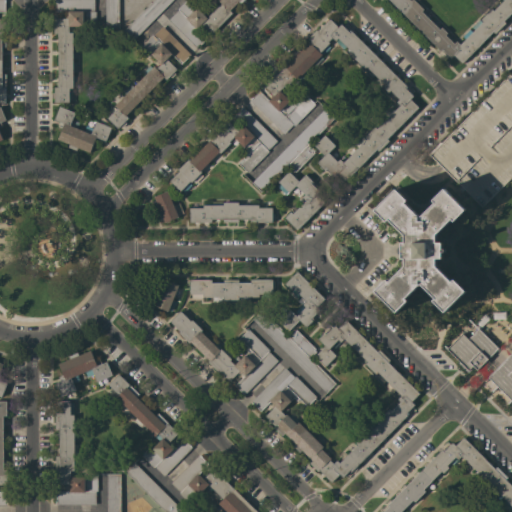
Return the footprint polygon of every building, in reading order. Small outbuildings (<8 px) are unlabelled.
[(54,102),(54,98),(52,98),(52,93),(54,93),(54,87),(58,87),(58,34),(54,34),(54,19),(68,19),(68,12),(54,12),(54,0),(94,0),(94,12),(95,12),(95,29),(82,29),(82,27),(72,27),(72,33),(72,35),(76,35),(76,45),(72,45),(72,49),(76,49),(76,59),(72,59),(72,63),(76,63),(76,72),(72,72),(72,76),(76,76),(76,87),(72,87),(72,88),(69,88),(69,102),(54,102)] [(105,29),(105,0),(118,0),(119,29),(105,29)] [(153,0),(172,0),(132,40),(123,31),(153,0)] [(244,0),(240,4),(238,2),(229,10),(232,13),(211,33),(202,24),(198,27),(208,37),(197,48),(169,19),(178,10),(177,9),(186,0),(195,9),(196,8),(204,15),(208,10),(211,13),(221,3),(217,0),(244,0)] [(389,0),(409,0),(410,1),(410,0),(414,0),(423,9),(421,11),(439,29),(441,27),(447,33),(445,35),(454,44),(456,41),(460,44),(474,30),(472,27),(479,20),(482,22),(482,21),(480,19),(491,9),(493,11),(503,0),(511,0),(511,12),(503,21),(505,23),(494,34),(492,31),(483,41),(484,41),(462,64),(453,55),(451,58),(442,49),(440,51),(389,0)] [(294,126),(293,125),(283,134),(249,100),(274,75),(272,74),(282,64),(284,67),(293,58),(291,56),(298,49),(300,51),(310,41),(308,38),(316,30),(317,31),(330,19),(338,27),(341,24),(348,32),(350,30),(351,31),(406,86),(407,87),(405,89),(413,96),(410,99),(418,107),(387,139),(389,141),(378,152),(376,150),(345,181),(337,173),(334,176),(326,169),(325,170),(323,169),(317,163),(324,156),(314,146),(324,135),(335,146),(328,153),(337,162),(339,159),(343,163),(349,157),(346,154),(351,150),(353,152),(366,140),(364,138),(374,127),(376,129),(399,105),(396,102),(399,99),(390,91),(388,93),(382,87),(384,85),(374,75),(372,78),(365,71),(367,68),(366,67),(364,69),(353,59),(345,52),(348,49),(346,47),(343,49),(336,42),(339,39),(338,38),(335,41),(332,38),(328,42),(329,43),(327,45),(330,48),(323,55),(320,52),(319,53),(321,55),(320,56),(323,59),(316,66),(313,63),(297,80),(295,78),(285,87),(284,86),(279,91),(294,107),(305,96),(315,105),(294,126)] [(125,115),(128,118),(124,122),(126,123),(122,127),(120,125),(117,129),(107,118),(117,108),(114,106),(144,75),(141,73),(149,65),(151,68),(153,66),(156,69),(160,64),(151,55),(149,57),(139,47),(152,35),(153,36),(162,26),(190,55),(181,64),(171,54),(166,59),(176,69),(173,72),(175,74),(171,78),(169,76),(166,80),(163,77),(125,115)] [(511,76),(511,176),(482,207),(429,155),(509,74),(511,76)] [(75,113),(69,126),(90,134),(96,121),(99,122),(102,117),(108,123),(107,126),(111,127),(106,141),(96,137),(89,152),(77,148),(76,150),(68,147),(69,144),(57,139),(62,129),(57,127),(59,122),(54,120),(59,106),(75,113)] [(179,171),(178,170),(188,159),(190,161),(208,142),(207,140),(227,120),(228,122),(243,107),(277,141),(267,150),(268,152),(248,173),(238,163),(249,153),(233,138),(229,142),(230,143),(220,153),(218,152),(200,171),(201,172),(200,173),(203,176),(195,184),(192,181),(191,183),(189,181),(180,191),(169,181),(179,171)] [(325,108),(334,118),(309,144),(315,150),(313,152),(314,153),(295,172),(294,171),(292,173),(286,167),(260,193),(251,183),(325,108)] [(284,218),(290,212),(292,214),(305,201),(302,197),(304,195),(295,186),(288,193),(287,192),(284,194),(276,186),(279,183),(278,182),(288,172),(298,182),(305,175),(313,182),(311,184),(319,192),(316,195),(324,203),(297,230),(284,218)] [(408,200),(405,203),(419,216),(421,216),(434,203),(432,200),(444,188),(465,210),(454,221),(451,219),(436,235),(436,242),(442,242),(442,249),(445,249),(445,252),(442,252),(442,259),(436,258),(436,266),(451,282),(454,279),(465,291),(444,312),(432,301),(435,298),(421,285),(419,285),(405,298),(408,301),(396,312),(375,291),(387,279),(389,282),(404,266),(404,258),(401,258),(401,242),(404,242),(404,235),(388,219),(386,221),(374,210),(396,189),(408,200)] [(167,191),(173,205),(179,203),(183,213),(177,216),(178,217),(165,223),(163,219),(159,220),(152,202),(155,201),(153,197),(167,191)] [(238,202),(238,205),(258,205),(258,208),(272,208),(272,213),(274,213),(274,221),(272,221),(272,222),(250,222),(250,220),(238,220),(238,222),(223,222),(223,220),(211,220),(211,222),(189,223),(189,208),(203,208),(203,205),(223,205),(223,202),(238,202)] [(324,299),(316,307),(319,310),(311,318),(313,319),(306,327),(299,320),(289,330),(278,319),(288,309),(296,316),(297,315),(294,312),(301,305),(304,308),(305,307),(302,305),(306,301),(300,295),(297,298),(291,292),(293,289),(292,288),(290,290),(284,284),(297,271),(324,299)] [(172,299),(176,301),(171,311),(168,310),(167,311),(154,305),(155,302),(151,300),(159,282),(162,284),(164,279),(178,285),(172,299)] [(211,279),(211,282),(223,282),(223,280),(238,280),(238,282),(250,282),(250,279),(272,279),(272,281),(274,281),(274,288),(272,288),(272,294),(270,294),(270,298),(260,298),(260,294),(258,294),(258,297),(238,297),(238,300),(223,300),(223,297),(203,297),(203,294),(202,294),(202,298),(191,298),(191,294),(189,294),(189,280),(211,279)] [(234,365),(244,355),(247,352),(245,350),(247,347),(239,339),(248,329),(269,350),(268,351),(277,360),(243,395),(234,386),(244,375),(242,373),(241,373),(238,374),(237,373),(229,381),(219,372),(218,373),(207,362),(209,361),(190,342),(189,343),(178,333),(180,331),(170,321),(180,311),(181,312),(184,310),(192,318),(189,320),(190,321),(191,320),(193,322),(196,319),(202,326),(200,328),(202,330),(200,331),(218,350),(221,349),(231,360),(230,360),(234,365)] [(252,319),(261,310),(287,335),(293,329),(295,331),(296,330),(315,349),(314,350),(316,352),(310,358),(335,384),(325,393),(252,319)] [(492,313),(505,312),(505,319),(493,320),(492,313)] [(480,327),(475,322),(484,314),(489,319),(480,327)] [(284,368),(293,377),(295,376),(316,397),(314,398),(318,402),(310,410),(299,399),(296,401),(293,398),(280,411),(285,416),(286,414),(288,416),(291,413),(298,420),(295,423),(296,424),(298,422),(323,447),(321,448),(331,458),(329,460),(333,464),(336,460),(339,463),(357,445),(355,443),(365,432),(367,434),(369,433),(366,430),(373,424),(375,426),(378,424),(375,421),(381,414),(384,417),(385,416),(383,414),(389,408),(391,410),(400,402),(397,399),(401,396),(395,390),(392,393),(385,385),(388,383),(385,380),(383,383),(375,376),(378,373),(377,372),(375,374),(364,364),(367,362),(356,351),(354,354),(347,348),(350,345),(344,339),(340,342),(337,339),(337,340),(340,343),(333,350),(330,347),(329,349),(335,356),(325,366),(315,356),(324,346),(317,339),(324,333),(325,332),(327,333),(334,325),(337,328),(345,320),(377,352),(379,350),(389,360),(387,362),(419,393),(411,401),(414,404),(406,412),(408,414),(353,470),(352,470),(351,471),(350,469),(342,477),(339,474),(331,482),(319,470),(317,471),(309,463),(312,461),(301,450),(299,453),(293,446),(295,444),(284,433),(281,436),(273,428),(274,426),(265,416),(273,408),(272,407),(272,404),(273,404),(270,401),(260,411),(251,402),(284,368)] [(461,333),(467,339),(478,328),(497,348),(476,370),(472,365),(467,370),(446,349),(461,333)] [(76,390),(60,397),(55,383),(60,381),(58,376),(62,375),(58,364),(70,359),(68,356),(77,352),(78,355),(90,350),(95,361),(99,359),(101,364),(106,362),(112,375),(97,381),(93,374),(86,377),(84,372),(70,378),(76,390)] [(511,352),(511,403),(510,401),(507,404),(506,404),(510,400),(497,387),(492,392),(491,391),(496,386),(487,377),(511,352)] [(164,476),(154,467),(153,468),(141,455),(150,446),(152,448),(159,441),(153,435),(150,437),(143,430),(146,427),(144,425),(141,428),(134,421),(136,418),(124,406),(122,408),(121,408),(120,408),(114,401),(117,399),(115,397),(118,395),(108,384),(119,374),(138,394),(136,397),(155,416),(158,413),(178,433),(168,443),(172,448),(182,438),(189,445),(189,444),(191,446),(191,447),(191,448),(164,476)] [(0,505),(0,401),(6,401),(6,405),(9,405),(9,411),(6,411),(6,416),(3,416),(3,470),(10,470),(10,485),(0,485),(0,492),(7,492),(7,504),(6,504),(6,505),(0,505)] [(74,444),(77,444),(77,468),(74,468),(74,477),(83,477),(83,474),(97,474),(97,491),(95,491),(96,504),(56,505),(56,492),(70,492),(70,488),(68,487),(67,486),(67,485),(55,485),(55,456),(59,456),(59,429),(55,429),(55,401),(70,401),(70,403),(74,403),(74,416),(77,416),(77,428),(73,429),(74,444)] [(383,511),(387,508),(386,506),(387,505),(387,504),(441,450),(442,450),(443,449),(444,450),(452,442),(455,446),(463,437),(494,469),(496,467),(507,477),(505,479),(511,486),(511,511),(511,510),(511,507),(509,510),(502,502),(505,500),(503,498),(500,501),(493,494),(496,491),(493,488),(490,491),(473,474),(476,471),(461,456),(457,459),(455,457),(452,460),(454,463),(450,467),(448,464),(446,466),(448,468),(442,473),(440,471),(423,489),(425,491),(414,502),(412,500),(402,510),(404,511),(383,511)] [(226,511),(218,504),(223,499),(221,497),(219,500),(212,493),(215,491),(213,489),(210,491),(206,487),(204,489),(204,488),(198,494),(197,494),(188,503),(179,493),(180,492),(170,483),(199,455),(208,464),(198,474),(203,479),(213,469),(233,488),(257,511),(226,511)] [(180,508),(175,511),(164,511),(124,472),(134,462),(180,508)] [(107,511),(107,474),(120,474),(120,511),(107,511)]
